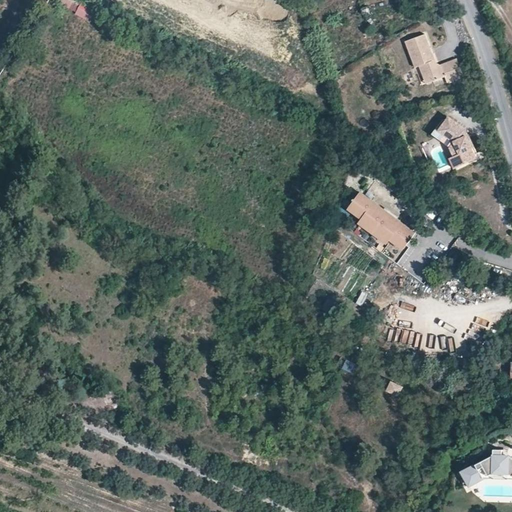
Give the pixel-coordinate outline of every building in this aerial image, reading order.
[(80,4),(76,15),(89,19),(92,8),(80,4)] [(425,34),(405,41),(415,67),(419,66),(422,72),(429,75),(431,82),(445,76),(447,82),(464,76),(457,59),(440,65),(432,60),(430,54),(432,53),(425,34)] [(426,83),(431,82),(429,75),(422,72),(426,83)] [(428,129),(435,134),(451,116),(444,111),(428,129)] [(467,142),(466,143),(460,130),(462,129),(459,123),(451,116),(435,134),(446,143),(450,151),(455,161),(472,152),(467,142)] [(467,142),(469,141),(463,129),(462,129),(460,130),(466,143),(467,142)] [(450,151),(446,154),(451,163),(455,161),(450,151)] [(398,219),(373,197),(376,193),(363,182),(348,199),(361,210),(358,214),(383,236),(386,232),(400,243),(414,226),(401,215),(398,219)] [(401,215),(376,193),(373,197),(398,219),(401,215)] [(361,210),(348,199),(345,203),(358,214),(361,210)] [(400,243),(386,232),(383,236),(397,247),(400,243)] [(363,306),(369,295),(363,292),(357,303),(363,306)] [(402,345),(408,328),(395,324),(389,341),(402,345)] [(440,352),(459,352),(459,341),(440,340),(440,352)] [(354,373),(357,363),(344,360),(342,370),(354,373)] [(404,388),(392,381),(386,392),(400,398),(404,388)] [(494,457),(471,469),(480,484),(485,481),(493,477),(511,478),(511,479),(511,458),(505,458),(494,457)] [(462,474),(470,489),(480,484),(471,469),(462,474)]
